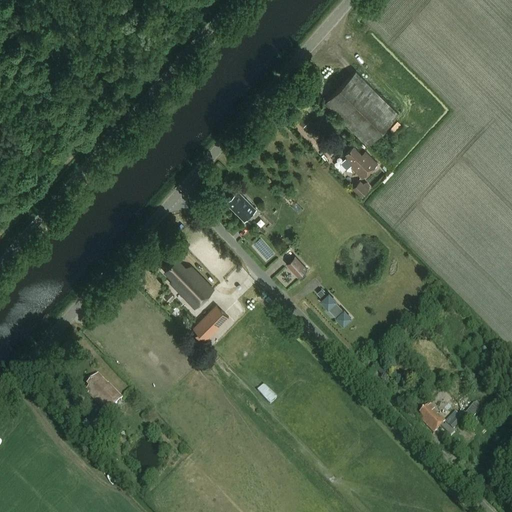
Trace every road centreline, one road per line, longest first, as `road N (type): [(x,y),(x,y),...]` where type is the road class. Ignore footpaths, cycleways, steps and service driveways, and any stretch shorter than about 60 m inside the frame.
road 1 (unclassified): [(493,511),(182,190)]
road 2 (unclassified): [(0,265),(237,0)]
road 3 (tertiary): [(0,395),(182,190)]
road 4 (tertiary): [(182,190),(350,0)]
